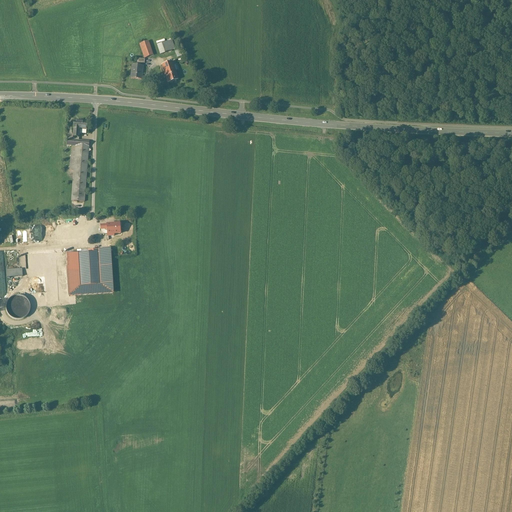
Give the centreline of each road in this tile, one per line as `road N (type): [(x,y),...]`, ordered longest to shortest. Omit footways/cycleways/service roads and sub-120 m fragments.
road 1 (secondary): [(0,95),(511,134)]
road 2 (track): [(22,250),(34,312),(93,396),(103,511)]
